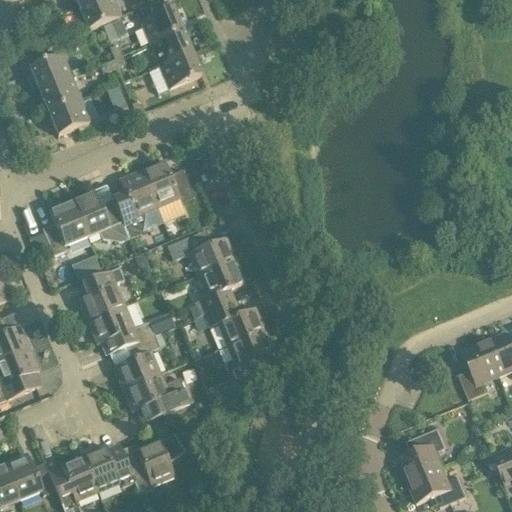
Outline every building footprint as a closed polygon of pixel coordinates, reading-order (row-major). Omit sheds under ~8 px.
[(73,0),(78,12),(105,0),(73,0)] [(111,0),(105,0),(78,12),(88,35),(120,21),(111,0)] [(172,12),(140,26),(150,49),(182,35),(172,12)] [(182,35),(150,49),(159,71),(191,58),(182,35)] [(117,49),(106,54),(111,65),(122,60),(117,49)] [(40,55),(18,64),(22,75),(29,72),(38,95),(71,82),(61,59),(44,66),(40,55)] [(191,58),(159,71),(168,94),(201,81),(191,58)] [(122,60),(111,65),(114,73),(126,68),(122,60)] [(111,65),(99,70),(102,78),(114,73),(111,65)] [(71,82),(38,95),(47,118),(80,104),(71,82)] [(101,102),(92,106),(101,127),(110,123),(101,102)] [(80,104),(47,118),(57,141),(89,127),(80,104)] [(139,105),(131,109),(136,120),(144,117),(139,105)] [(126,110),(118,114),(123,126),(131,122),(126,110)] [(163,166),(141,175),(156,212),(178,203),(180,207),(193,202),(184,179),(171,185),(163,166)] [(122,194),(110,200),(127,242),(140,236),(143,218),(156,212),(141,175),(118,185),(122,194)] [(93,195),(70,204),(86,242),(98,237),(101,242),(120,245),(127,242),(110,200),(107,193),(94,198),(93,195)] [(55,233),(43,238),(53,261),(65,255),(63,251),(86,242),(70,204),(48,214),(55,233)] [(200,237),(166,251),(172,265),(188,259),(197,280),(234,265),(225,242),(206,250),(200,237)] [(200,320),(203,319),(230,308),(225,295),(244,287),(234,265),(197,280),(207,303),(195,308),(200,320)] [(86,300),(77,304),(87,327),(124,311),(115,289),(123,285),(118,272),(81,288),(86,300)] [(0,284),(0,309),(9,306),(0,284)] [(203,319),(208,332),(217,328),(226,350),(263,335),(254,312),(236,320),(230,308),(203,319)] [(124,311),(87,327),(96,349),(100,348),(105,360),(130,350),(153,340),(148,327),(133,333),(124,311)] [(0,337),(0,364),(28,353),(19,330),(0,338),(0,337)] [(232,365),(224,368),(227,376),(232,389),(276,371),(271,359),(273,358),(263,335),(226,350),(232,365)] [(511,350),(506,337),(484,346),(498,381),(511,375),(511,350)] [(135,362),(112,372),(122,394),(159,379),(150,356),(159,353),(153,340),(130,350),(135,362)] [(469,375),(458,379),(468,405),(488,397),(484,387),(498,381),(484,346),(461,356),(469,375)] [(0,364),(0,407),(40,390),(35,377),(38,376),(28,353),(0,364)] [(171,356),(163,359),(169,377),(178,374),(171,356)] [(159,379),(122,394),(131,417),(135,416),(140,428),(189,408),(179,383),(164,390),(159,379)] [(416,456),(397,464),(406,486),(442,471),(436,457),(445,453),(437,433),(411,444),(416,456)] [(142,473),(130,478),(129,478),(133,487),(133,488),(138,501),(152,496),(150,492),(174,482),(168,469),(184,458),(179,449),(174,440),(159,446),(158,444),(134,454),(142,473)] [(104,451),(81,460),(97,498),(119,489),(120,493),(133,488),(133,487),(129,478),(130,478),(119,452),(106,457),(104,451)] [(511,453),(511,452),(491,460),(502,486),(511,481),(511,453)] [(25,459),(2,469),(18,506),(40,497),(42,501),(54,496),(54,494),(49,481),(45,473),(33,478),(25,459)] [(49,481),(54,494),(54,496),(60,511),(74,511),(76,511),(74,508),(97,498),(81,460),(58,470),(61,476),(49,481)] [(0,511),(2,511),(18,506),(2,469),(0,469),(0,511)] [(442,471),(406,486),(416,509),(435,501),(439,511),(441,511),(466,502),(457,482),(448,485),(442,471)]
